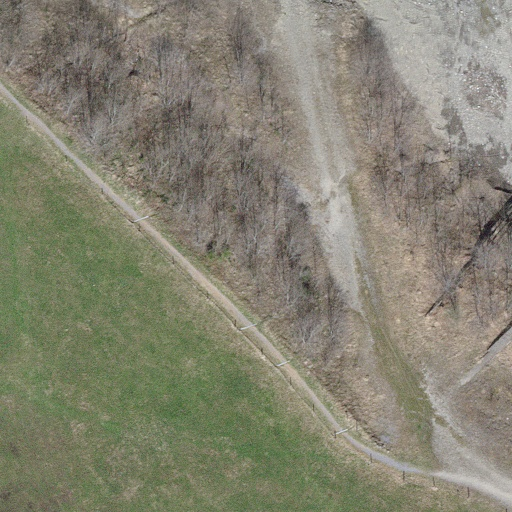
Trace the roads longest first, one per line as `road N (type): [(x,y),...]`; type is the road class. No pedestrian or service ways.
road 1 (track): [(106,0),(345,252),(403,389),(456,466)]
road 2 (track): [(345,252),(302,0)]
